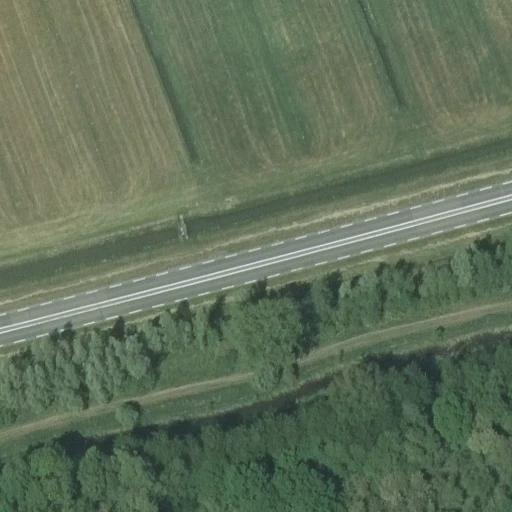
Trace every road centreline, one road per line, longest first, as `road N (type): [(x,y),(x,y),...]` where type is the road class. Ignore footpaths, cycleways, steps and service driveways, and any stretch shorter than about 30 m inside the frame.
road 1 (track): [(0,494),(511,362)]
road 2 (primary): [(511,208),(0,336)]
